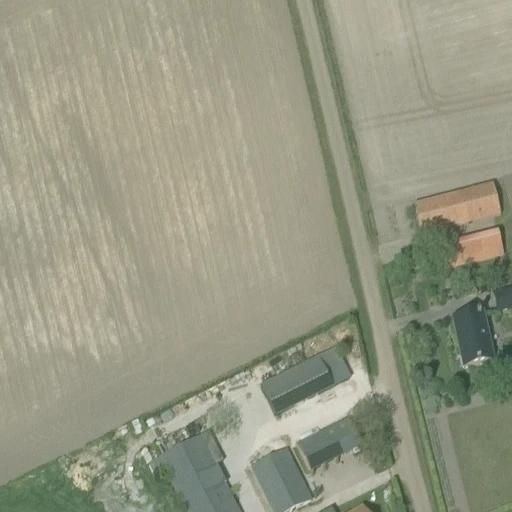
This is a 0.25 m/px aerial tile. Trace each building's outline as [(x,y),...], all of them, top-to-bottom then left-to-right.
[(414,208),(421,239),(500,220),(493,189),(414,208)] [(441,251),(446,273),(502,258),(496,236),(441,251)] [(511,291),(491,297),(496,316),(511,312),(511,291)] [(452,323),(462,372),(493,366),(483,317),(452,323)] [(487,322),(489,343),(499,342),(496,321),(487,322)] [(274,419),(350,384),(335,352),(259,386),(274,419)] [(295,448),(309,475),(361,449),(348,422),(295,448)] [(158,464),(148,469),(154,481),(164,475),(183,511),(235,511),(217,477),(199,442),(158,464)] [(251,471),(271,511),(294,511),(309,504),(284,454),(251,471)]
